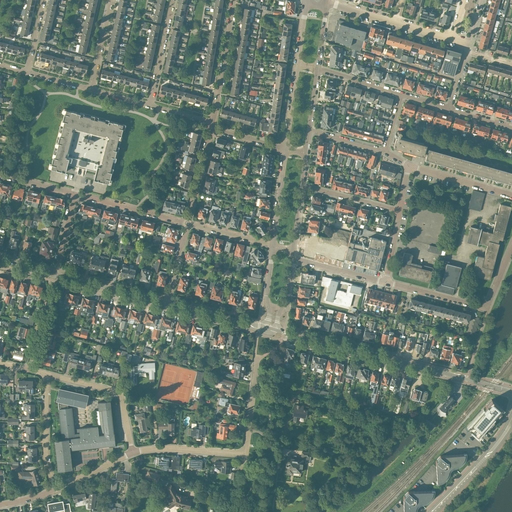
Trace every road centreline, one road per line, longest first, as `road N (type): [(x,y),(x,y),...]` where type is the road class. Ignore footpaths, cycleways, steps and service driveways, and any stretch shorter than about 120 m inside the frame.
road 1 (tertiary): [(511,392),(273,329)]
road 2 (tertiary): [(305,3),(285,149)]
road 3 (residential): [(131,452),(118,393),(46,374)]
road 4 (secondary): [(511,412),(428,511)]
road 5 (residential): [(212,122),(233,0)]
